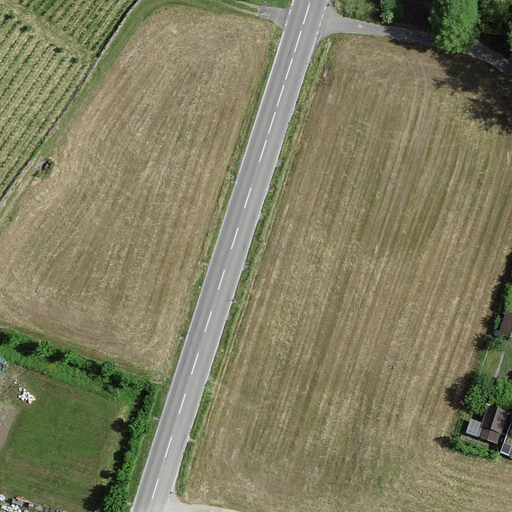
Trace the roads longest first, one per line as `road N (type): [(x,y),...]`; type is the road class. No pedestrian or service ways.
road 1 (primary): [(150,511),(312,0)]
road 2 (track): [(0,243),(144,0)]
road 3 (track): [(511,80),(498,56),(435,37),(306,18)]
